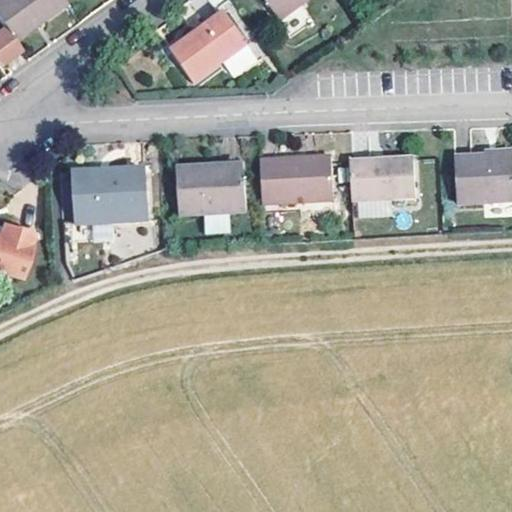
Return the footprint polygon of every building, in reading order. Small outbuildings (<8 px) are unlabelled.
[(67,3),(65,0),(1,0),(0,1),(0,16),(8,27),(0,33),(0,46),(9,59),(24,49),(16,40),(67,3)] [(267,0),(281,20),(308,0),(267,0)] [(224,12),(171,52),(195,83),(248,44),(224,12)] [(9,59),(0,46),(0,64),(1,66),(9,59)] [(511,155),(487,157),(487,154),(456,154),(458,201),(511,199),(511,155)] [(260,162),(263,208),(337,203),(333,158),(260,162)] [(413,160),(371,163),(371,165),(351,167),(354,204),(417,201),(413,160)] [(220,163),(220,166),(220,170),(244,168),(243,161),(220,163)] [(220,170),(220,166),(177,169),(180,215),(247,211),(244,168),(220,170)] [(110,178),(73,179),(75,223),(148,218),(146,170),(110,172),(110,178)] [(0,271),(23,278),(32,248),(30,247),(33,235),(1,226),(0,230),(0,271)]
